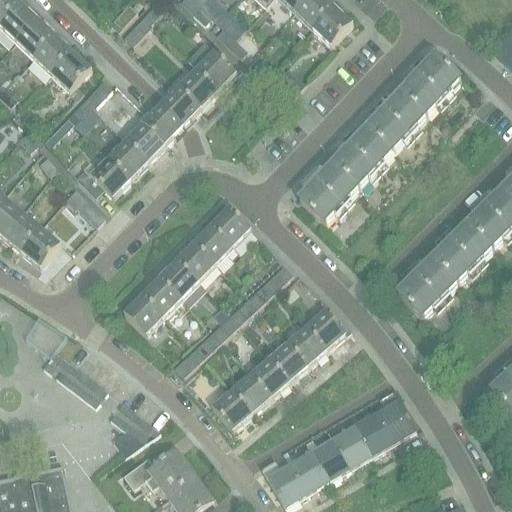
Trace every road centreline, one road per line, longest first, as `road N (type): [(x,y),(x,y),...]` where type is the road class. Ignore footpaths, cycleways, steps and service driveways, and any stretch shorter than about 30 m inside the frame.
road 1 (residential): [(54,313),(171,401),(239,482)]
road 2 (residential): [(249,207),(418,23)]
road 3 (residential): [(199,180),(188,129),(55,0)]
road 4 (residential): [(345,305),(511,150)]
road 5 (residential): [(54,313),(199,180)]
road 6 (residential): [(239,482),(403,374)]
road 7 (residential): [(345,305),(249,207)]
road 8 (residential): [(511,102),(418,23)]
